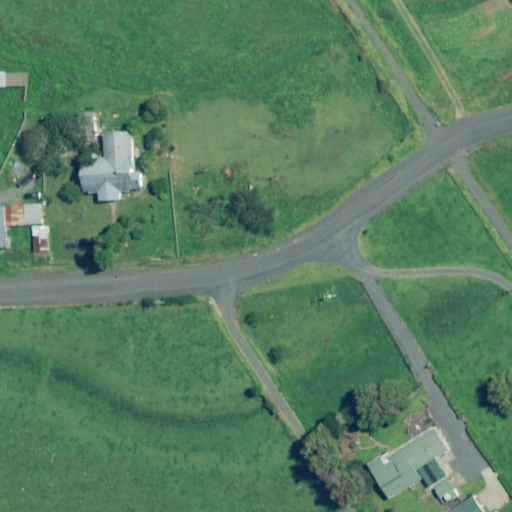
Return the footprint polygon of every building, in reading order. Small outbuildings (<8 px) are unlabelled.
[(0,87),(29,87),(28,73),(0,73),(0,87)] [(126,191),(147,190),(146,171),(138,171),(136,133),(108,134),(109,157),(87,159),(89,194),(103,193),(104,202),(126,201),(126,191)] [(27,167),(15,161),(10,171),(22,177),(27,167)] [(44,207),(9,208),(0,208),(0,250),(10,250),(9,228),(45,227),(44,207)] [(453,451),(439,429),(388,460),(385,456),(372,464),(393,499),(428,478),(433,487),(452,476),(441,458),(453,451)] [(454,480),(438,490),(446,504),(462,495),(454,480)] [(488,511),(477,497),(455,511),(488,511)]
